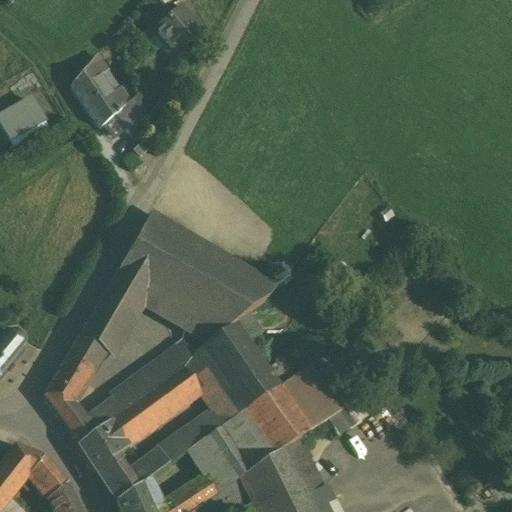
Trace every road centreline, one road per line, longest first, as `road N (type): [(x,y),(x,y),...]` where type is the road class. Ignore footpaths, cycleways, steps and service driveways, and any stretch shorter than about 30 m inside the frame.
road 1 (residential): [(14,416),(256,0)]
road 2 (track): [(138,206),(43,64),(0,22)]
road 3 (residential): [(14,416),(45,438),(96,511)]
